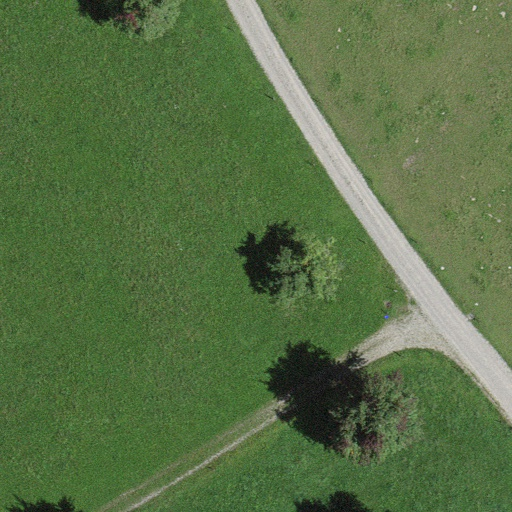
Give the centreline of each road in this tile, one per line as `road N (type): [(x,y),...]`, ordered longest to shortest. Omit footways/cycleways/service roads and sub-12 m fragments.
road 1 (track): [(511,384),(356,176),(250,0)]
road 2 (track): [(104,511),(446,300)]
